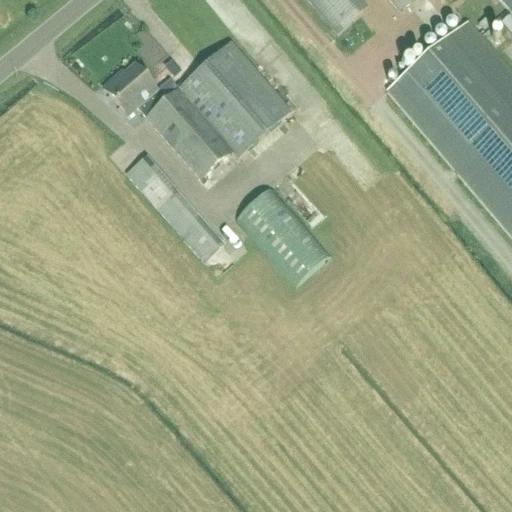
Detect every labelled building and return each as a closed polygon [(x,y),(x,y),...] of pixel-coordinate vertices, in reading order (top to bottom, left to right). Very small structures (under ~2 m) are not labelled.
[(353,0),(304,0),(336,39),(365,14),(353,0)] [(383,0),(397,16),(416,0),(383,0)] [(511,0),(494,0),(511,21),(511,0)] [(227,40),(248,59),(265,40),(243,21),(227,40)] [(511,80),(467,28),(386,97),(511,245),(511,80)] [(290,117),(230,48),(177,93),(168,83),(154,95),(135,72),(120,84),(117,81),(103,92),(127,121),(138,112),(199,184),(230,157),(236,164),(290,117)] [(152,84),(172,77),(163,54),(144,61),(152,84)] [(204,266),(222,250),(143,162),(125,179),(204,266)] [(294,292),(329,260),(272,194),(236,225),(294,292)]
